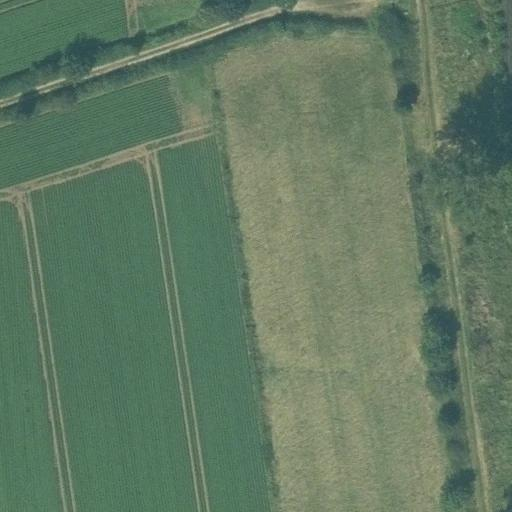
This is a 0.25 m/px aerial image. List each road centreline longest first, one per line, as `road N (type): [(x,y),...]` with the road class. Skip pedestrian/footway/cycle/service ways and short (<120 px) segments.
road 1 (track): [(487,511),(420,0)]
road 2 (track): [(0,104),(271,11),(343,0)]
